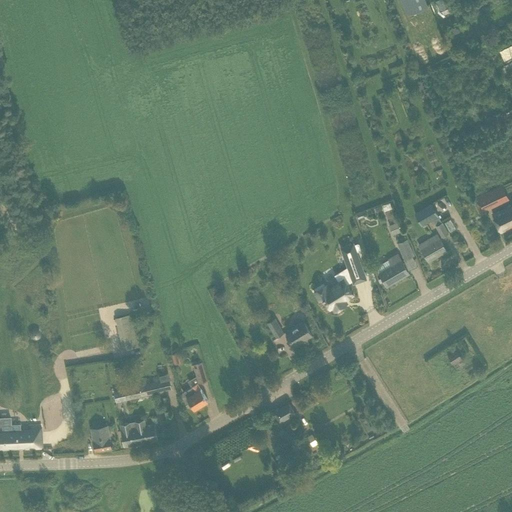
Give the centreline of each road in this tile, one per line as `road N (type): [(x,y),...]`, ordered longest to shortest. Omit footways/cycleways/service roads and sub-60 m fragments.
road 1 (unclassified): [(172,449),(511,250)]
road 2 (unclassified): [(0,466),(137,459),(172,449)]
